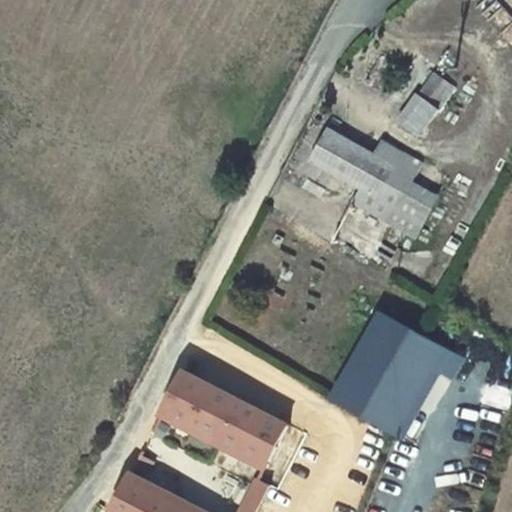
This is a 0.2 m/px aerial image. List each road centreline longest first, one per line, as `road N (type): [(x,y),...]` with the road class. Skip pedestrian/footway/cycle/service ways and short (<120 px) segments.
road 1 (unclassified): [(346,0),(75,511)]
road 2 (unknown): [(411,511),(465,394)]
